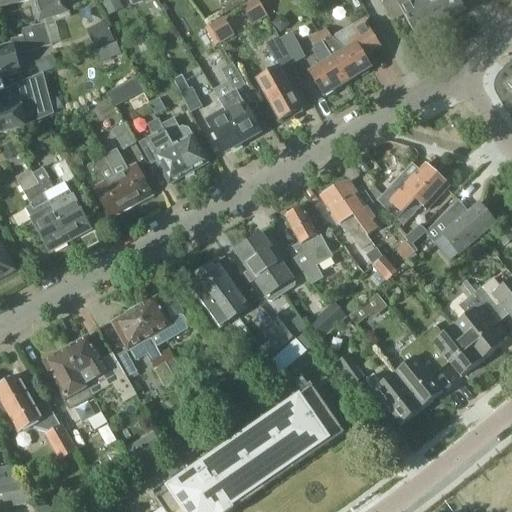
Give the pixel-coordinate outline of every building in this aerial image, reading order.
[(0,0),(0,8),(32,0),(39,23),(70,13),(65,0),(0,0)] [(108,17),(124,10),(119,0),(105,0),(102,1),(108,17)] [(252,26),(268,17),(257,0),(253,0),(241,7),(252,26)] [(440,26),(425,0),(412,0),(410,2),(408,0),(398,0),(397,1),(417,39),(440,26)] [(425,0),(440,26),(466,12),(459,0),(425,0)] [(220,45),(235,36),(224,17),(209,26),(220,45)] [(96,51),(114,42),(105,22),(86,31),(96,51)] [(331,38),(327,30),(319,35),(348,84),(371,69),(363,57),(379,48),(364,23),(354,29),(359,36),(353,39),(346,29),(331,38)] [(1,50),(0,49),(0,77),(20,73),(16,56),(51,47),(51,46),(44,24),(22,31),(24,38),(12,41),(12,44),(0,47),(1,50)] [(280,41),(293,66),(304,60),(292,35),(280,41)] [(348,84),(319,35),(312,40),(318,50),(314,52),(322,67),(310,74),(325,98),(348,84)] [(280,70),(289,86),(300,80),(293,66),(280,41),(278,37),(266,44),(280,70)] [(115,42),(109,46),(114,58),(121,55),(115,42)] [(256,104),(233,66),(224,72),(230,84),(215,92),(221,103),(245,145),(263,134),(248,109),(256,104)] [(258,83),(281,123),(284,121),(286,127),(296,121),(293,116),(303,110),(289,86),(280,70),(258,83)] [(9,87),(14,106),(21,104),(47,97),(48,97),(42,75),(40,76),(9,87)] [(192,113),(204,107),(193,88),(190,90),(182,76),(174,81),(182,95),(192,113)] [(123,94),(127,101),(145,91),(137,77),(119,87),(123,94)] [(14,106),(0,109),(0,135),(28,128),(28,127),(48,116),(52,114),(47,97),(21,104),(14,106)] [(157,116),(166,110),(160,99),(150,104),(157,116)] [(245,145),(221,103),(206,112),(211,122),(209,123),(227,155),(245,145)] [(189,175),(208,165),(189,131),(183,129),(180,131),(175,120),(163,127),(189,175)] [(163,127),(160,121),(149,127),(155,138),(142,145),(153,164),(157,162),(170,185),(189,175),(163,127)] [(135,147),(125,127),(113,133),(124,153),(135,147)] [(0,149),(6,162),(20,155),(15,143),(0,149)] [(118,152),(105,159),(131,207),(152,195),(138,168),(129,173),(118,152)] [(131,207),(105,159),(88,168),(93,177),(98,174),(106,188),(97,193),(110,218),(131,207)] [(60,181),(53,185),(50,180),(44,170),(34,175),(40,186),(70,241),(74,239),(75,241),(88,234),(86,232),(91,229),(66,184),(75,180),(65,162),(53,168),(60,181)] [(397,221),(437,176),(425,166),(419,173),(413,167),(396,185),(403,191),(391,203),(383,197),(378,203),(397,221)] [(70,241),(40,186),(34,175),(32,172),(17,180),(32,208),(27,211),(34,224),(28,228),(34,240),(41,237),(49,252),(54,250),(55,252),(67,245),(66,243),(70,241)] [(437,176),(397,221),(402,226),(404,227),(423,207),(428,212),(450,188),(437,176)] [(356,192),(349,183),(335,191),(369,244),(371,243),(367,237),(381,229),(372,216),(378,212),(361,189),(356,192)] [(376,189),(371,193),(378,203),(383,197),(376,189)] [(369,244),(335,191),(321,199),(345,234),(349,232),(359,250),(369,244)] [(497,226),(480,206),(470,215),(459,224),(449,212),(426,235),(434,245),(449,263),(459,256),(460,257),(497,226)] [(305,210),(286,220),(300,246),(288,253),(314,286),(325,280),(318,268),(334,259),(321,234),(319,235),(305,210)] [(397,221),(394,225),(399,230),(402,226),(397,221)] [(405,240),(411,247),(423,237),(416,230),(405,240)] [(511,235),(509,232),(497,241),(503,248),(511,240),(511,235)] [(285,296),(294,291),(295,287),(282,267),(283,267),(264,237),(250,246),(285,296)] [(0,277),(13,271),(0,247),(0,243),(2,242),(0,238),(0,277)] [(250,246),(236,255),(255,285),(268,305),(272,305),(285,296),(250,246)] [(373,265),(382,259),(373,246),(363,253),(373,265)] [(385,283),(399,273),(385,257),(372,268),(385,283)] [(215,264),(204,272),(230,307),(239,318),(248,311),(235,294),(236,293),(215,264)] [(230,307),(204,272),(191,282),(212,310),(214,309),(227,327),(239,318),(230,307)] [(496,280),(477,295),(495,318),(504,310),(511,319),(511,283),(504,290),(496,280)] [(482,362),(503,345),(487,325),(495,318),(477,295),(471,288),(466,282),(462,285),(473,298),(459,309),(468,319),(455,329),(482,362)] [(471,288),(477,295),(481,292),(475,285),(471,288)] [(157,300),(136,313),(157,349),(188,331),(189,326),(184,317),(180,316),(170,322),(157,300)] [(347,318),(334,303),(309,325),(323,340),(347,318)] [(362,308),(349,319),(356,328),(369,317),(362,308)] [(136,313),(114,325),(129,351),(129,352),(130,351),(136,361),(148,354),(152,362),(157,370),(166,366),(160,356),(157,351),(157,349),(136,313)] [(273,324),(288,343),(299,335),(284,315),(273,324)] [(288,343),(273,324),(262,332),(269,342),(263,348),(271,358),(288,343)] [(417,343),(435,366),(444,359),(461,379),(482,362),(455,329),(444,338),(435,328),(417,343)] [(102,364),(88,341),(67,352),(92,398),(113,386),(124,405),(136,398),(126,380),(114,359),(113,358),(102,364)] [(260,374),(269,385),(306,354),(296,343),(260,374)] [(435,366),(417,343),(399,357),(407,367),(395,377),(422,412),(443,395),(426,373),(435,366)] [(271,358),(263,348),(254,354),(247,345),(235,355),(253,373),(271,358)] [(162,356),(160,356),(166,366),(176,360),(171,351),(162,356)] [(67,352),(45,365),(71,411),(92,399),(92,398),(67,352)] [(114,359),(126,380),(138,373),(126,352),(114,359)] [(337,365),(353,388),(363,380),(346,358),(337,365)] [(186,369),(182,372),(173,378),(177,384),(190,376),(186,369)] [(422,412),(395,377),(382,388),(374,377),(365,384),(401,429),(422,412)] [(0,391),(0,419),(6,429),(14,424),(15,425),(20,435),(33,427),(36,432),(48,436),(49,437),(48,438),(61,462),(76,453),(63,429),(62,430),(47,404),(36,410),(19,381),(0,391)] [(311,388),(186,473),(153,496),(163,511),(233,511),(230,506),(326,441),(340,431),(340,432),(341,432),(341,431),(315,393),(311,388)] [(102,414),(89,421),(95,432),(108,425),(102,414)] [(125,450),(133,463),(162,445),(155,432),(125,450)] [(19,494),(5,496),(7,509),(37,505),(29,493),(19,494)] [(38,511),(51,511),(52,511),(44,500),(36,508),(38,511)]
